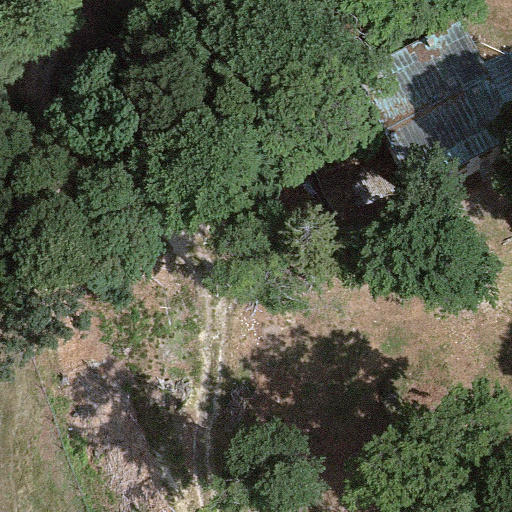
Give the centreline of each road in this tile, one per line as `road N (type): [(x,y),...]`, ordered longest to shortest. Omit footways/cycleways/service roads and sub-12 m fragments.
road 1 (track): [(511,210),(360,249),(8,185),(57,0)]
road 2 (track): [(185,217),(206,391),(184,511)]
